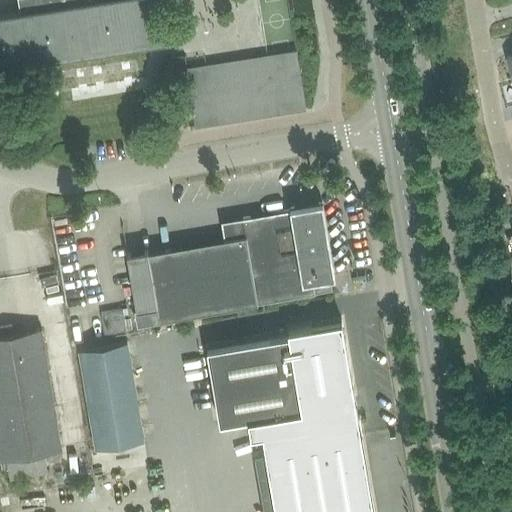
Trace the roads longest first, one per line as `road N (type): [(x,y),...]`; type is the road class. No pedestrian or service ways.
road 1 (unclassified): [(0,164),(75,182),(392,130)]
road 2 (tertiary): [(454,511),(392,130)]
road 3 (residential): [(511,181),(474,0)]
road 4 (tertiary): [(392,130),(369,0)]
